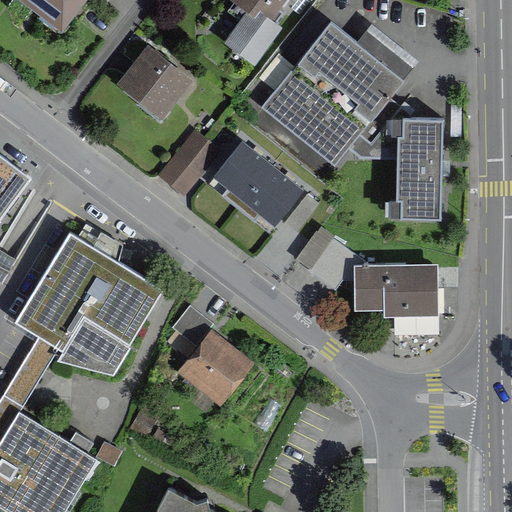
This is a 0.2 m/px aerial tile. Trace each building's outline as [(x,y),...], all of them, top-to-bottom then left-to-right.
[(80,0),(28,0),(61,25),(80,0)] [(235,0),(228,10),(244,22),(230,40),(255,58),(277,28),(274,26),(284,12),(275,5),(279,0),(235,0)] [(403,79),(331,21),(275,91),(259,78),(238,104),(255,118),(264,107),(335,163),(349,145),(389,96),(403,79)] [(186,80),(149,50),(124,82),(161,111),(186,80)] [(444,118),(409,117),(410,113),(389,96),(349,145),(361,156),(398,156),(396,199),(401,199),(400,217),(441,218),(444,118)] [(177,154),(189,164),(208,140),(196,131),(177,154)] [(219,150),(208,140),(189,164),(200,173),(219,150)] [(222,194),(238,207),(273,165),(242,140),(214,175),(228,186),(222,194)] [(0,218),(30,179),(12,166),(14,163),(0,152),(0,218)] [(303,190),(273,165),(238,207),(255,221),(261,213),(275,224),(303,190)] [(113,370),(163,287),(118,260),(123,244),(87,222),(78,236),(70,231),(15,320),(39,335),(59,347),(64,350),(60,357),(113,370)] [(343,279),(355,279),(365,261),(332,237),(312,265),(339,285),(343,279)] [(365,261),(355,279),(355,304),(385,304),(385,308),(432,308),(432,288),(439,288),(438,267),(406,268),(406,263),(368,263),(368,261),(365,261)] [(191,304),(172,327),(196,345),(214,323),(191,304)] [(39,335),(0,399),(0,412),(14,421),(21,410),(59,347),(39,335)] [(220,395),(245,363),(212,337),(187,369),(220,395)] [(145,403),(130,431),(143,438),(154,419),(148,416),(153,407),(145,403)] [(81,484),(98,457),(88,451),(93,442),(76,431),(70,440),(21,410),(14,421),(0,412),(0,511),(60,511),(79,482),(81,484)] [(217,511),(211,508),(208,497),(196,501),(169,486),(155,511),(217,511)]
